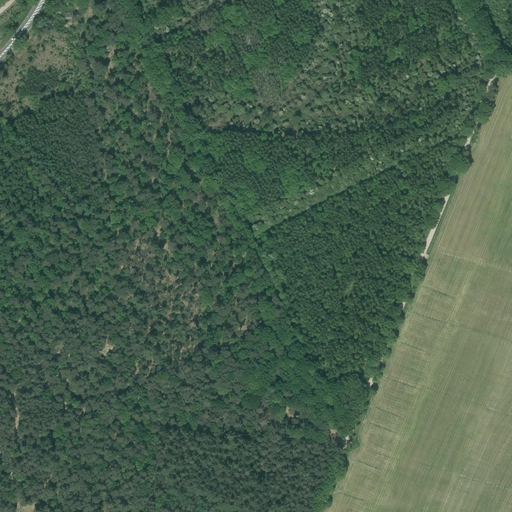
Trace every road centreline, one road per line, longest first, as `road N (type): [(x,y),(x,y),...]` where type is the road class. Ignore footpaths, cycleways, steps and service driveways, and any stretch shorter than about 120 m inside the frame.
road 1 (track): [(323,413),(269,287),(119,0)]
road 2 (track): [(77,0),(143,426)]
road 3 (track): [(347,443),(498,57)]
road 4 (track): [(316,429),(308,435),(143,426)]
road 5 (track): [(0,443),(143,426)]
